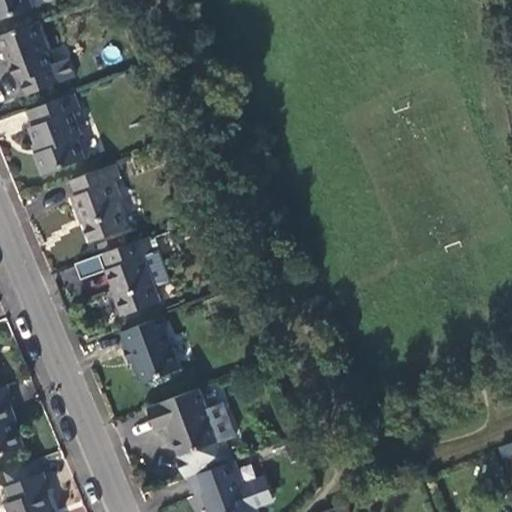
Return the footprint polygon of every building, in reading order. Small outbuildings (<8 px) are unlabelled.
[(0,0),(0,20),(36,7),(33,0),(0,0)] [(32,94),(78,77),(71,58),(54,65),(49,51),(51,50),(40,21),(0,36),(0,55),(9,52),(19,78),(26,81),(32,94)] [(83,110),(76,94),(30,112),(35,126),(33,127),(43,154),(40,156),(47,175),(87,160),(80,141),(83,134),(76,112),(83,110)] [(124,178),(118,164),(74,180),(79,195),(74,197),(80,214),(83,213),(94,242),(132,227),(122,204),(124,195),(119,180),(124,178)] [(156,252),(151,236),(105,254),(119,293),(117,294),(125,314),(163,300),(147,256),(156,252)] [(184,370),(164,315),(123,331),(130,347),(125,349),(131,365),(138,363),(147,383),(184,370)] [(12,403),(5,386),(0,388),(0,457),(21,450),(12,422),(14,421),(8,405),(12,403)] [(238,435),(225,401),(209,408),(201,387),(150,406),(159,430),(171,425),(182,454),(179,455),(188,478),(192,476),(235,460),(236,459),(228,439),(238,435)] [(36,459),(0,472),(0,486),(1,490),(5,488),(10,501),(7,502),(7,503),(10,511),(51,511),(50,507),(52,506),(46,487),(48,487),(42,471),(40,472),(36,459)] [(274,500),(266,476),(246,484),(237,459),(236,459),(235,460),(192,476),(198,492),(205,490),(213,511),(260,511),(258,506),(274,500)] [(10,511),(7,503),(0,505),(0,511),(10,511)]
